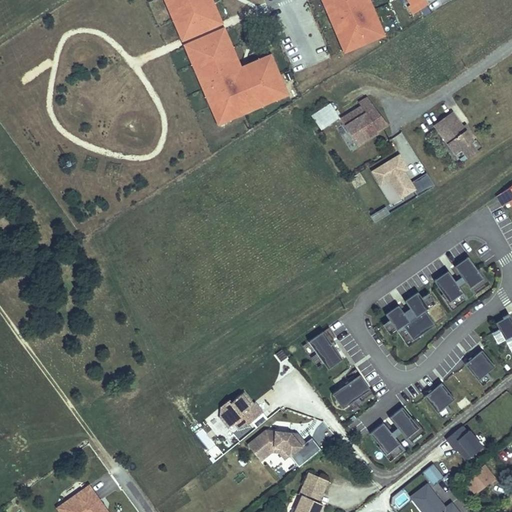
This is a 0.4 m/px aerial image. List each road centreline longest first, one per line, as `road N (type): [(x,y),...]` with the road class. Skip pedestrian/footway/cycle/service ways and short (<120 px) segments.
road 1 (residential): [(511,290),(408,376),(390,370),(360,326),(367,300),(467,230),(486,232),(507,259)]
road 2 (residential): [(289,392),(386,477),(511,380)]
road 3 (track): [(116,467),(0,304)]
